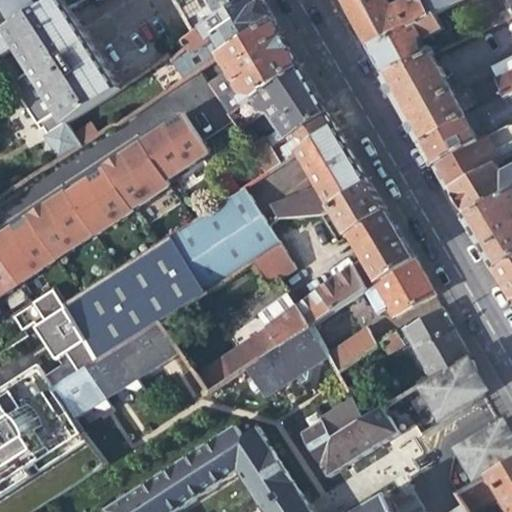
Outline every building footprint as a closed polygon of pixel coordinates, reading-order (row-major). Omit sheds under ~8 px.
[(50,0),(55,7),(63,2),(70,13),(92,0),(96,0),(99,4),(104,0),(50,0)] [(187,50),(179,59),(173,65),(183,81),(198,71),(219,58),(224,55),(274,23),(264,7),(260,0),(253,0),(205,30),(194,40),(185,47),(187,50)] [(188,23),(194,40),(205,30),(253,0),(204,0),(210,10),(188,23)] [(350,0),(342,4),(357,30),(369,53),(435,17),(465,0),(412,0),(394,10),(388,0),(350,0)] [(511,0),(501,0),(472,14),(482,36),(511,22),(511,0)] [(120,91),(70,13),(63,2),(55,7),(20,28),(8,36),(0,40),(0,64),(18,53),(65,123),(120,91)] [(442,30),(435,17),(369,53),(377,66),(385,80),(427,61),(420,49),(422,41),(442,30)] [(227,70),(238,88),(248,104),(302,70),(289,48),(282,37),(277,29),(274,23),(224,55),(219,58),(227,70)] [(433,58),(427,61),(385,80),(402,109),(423,147),(511,98),(511,78),(459,106),(433,58)] [(274,118),(290,141),(329,116),(313,90),(302,70),(248,104),(229,116),(239,131),(264,115),(274,118)] [(218,101),(219,102),(229,116),(248,104),(238,88),(218,101)] [(511,98),(423,147),(429,156),(437,169),(511,128),(511,98)] [(188,122),(182,114),(103,166),(104,167),(63,195),(62,193),(0,233),(0,295),(90,237),(91,239),(133,212),(132,210),(169,185),(166,181),(208,154),(188,122)] [(268,174),(299,154),(337,130),(332,121),(329,116),(290,141),(271,153),(259,161),(268,174)] [(83,145),(99,136),(92,121),(76,130),(83,145)] [(80,146),(65,123),(45,137),(60,160),(80,146)] [(511,147),(511,128),(437,169),(443,179),(450,191),(496,166),(501,164),(496,155),(492,148),(498,144),(503,152),(511,147)] [(263,217),(271,227),(283,220),(320,219),(331,211),(370,186),(351,154),(341,136),(337,130),(299,154),(302,159),(319,187),(263,217)] [(259,143),(251,149),(253,152),(259,161),(271,153),(265,143),(259,143)] [(496,155),(503,152),(498,144),(492,148),(496,155)] [(511,172),(503,177),(496,166),(450,191),(457,204),(467,221),(511,196),(511,172)] [(348,238),(350,237),(386,213),(375,194),(370,186),(331,211),(348,238)] [(255,202),(247,188),(64,305),(100,363),(162,324),(255,265),(282,248),(271,227),(263,217),(255,202)] [(511,264),(511,196),(467,221),(481,244),(498,272),(511,264)] [(319,292),(297,310),(311,330),(377,286),(415,262),(411,257),(398,234),(386,213),(350,237),(366,262),(356,267),(336,280),(319,292)] [(295,272),(282,248),(255,265),(270,287),(295,272)] [(424,278),(415,262),(377,286),(397,321),(437,299),(424,278)] [(511,264),(498,272),(505,283),(511,295),(511,264)] [(54,289),(47,294),(26,307),(11,316),(20,330),(32,323),(46,345),(59,365),(39,378),(36,372),(0,394),(0,485),(81,435),(76,424),(68,408),(56,391),(100,363),(64,305),(54,289)] [(235,355),(246,372),(248,371),(311,330),(297,310),(269,333),(235,355)] [(406,337),(432,382),(471,358),(455,331),(443,311),(409,330),(408,329),(383,346),(390,357),(404,348),(400,340),(406,337)] [(161,370),(184,356),(162,324),(100,363),(56,391),(68,408),(76,424),(89,416),(96,412),(100,418),(107,413),(110,403),(118,398),(128,391),(133,397),(141,392),(142,382),(161,370)] [(315,369),(330,360),(329,359),(311,330),(248,371),(267,399),(285,388),(296,381),(300,387),(306,384),(310,373),(315,369)] [(370,332),(329,359),(330,360),(339,376),(380,348),(370,332)] [(420,389),(429,404),(440,422),(484,397),(479,384),(471,358),(432,382),(420,389)] [(399,437),(383,412),(365,423),(356,407),(324,426),(314,433),(340,475),(351,468),(354,466),(383,447),(399,437)] [(455,449),(477,486),(511,465),(511,438),(500,424),(455,449)] [(311,511),(257,431),(243,440),(236,429),(107,511),(311,511)] [(511,511),(511,465),(477,486),(459,496),(464,505),(468,511),(469,511),(500,495),(503,500),(498,503),(502,511),(511,511)] [(395,511),(386,498),(363,511),(395,511)]
